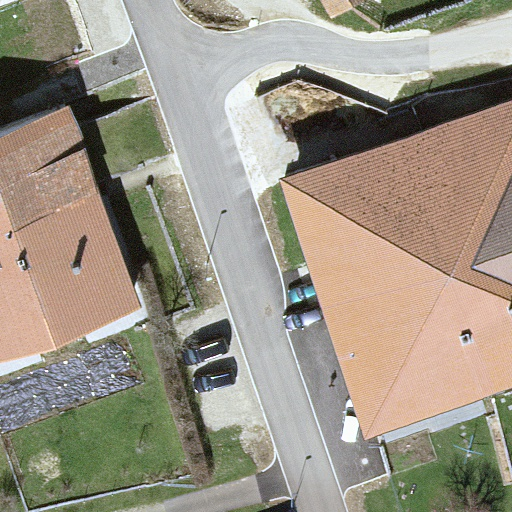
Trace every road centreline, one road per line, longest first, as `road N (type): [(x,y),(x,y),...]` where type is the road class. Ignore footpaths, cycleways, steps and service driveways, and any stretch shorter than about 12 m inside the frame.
road 1 (residential): [(333,511),(292,356),(135,0)]
road 2 (track): [(165,75),(309,51),(235,0)]
road 3 (track): [(309,51),(511,16)]
